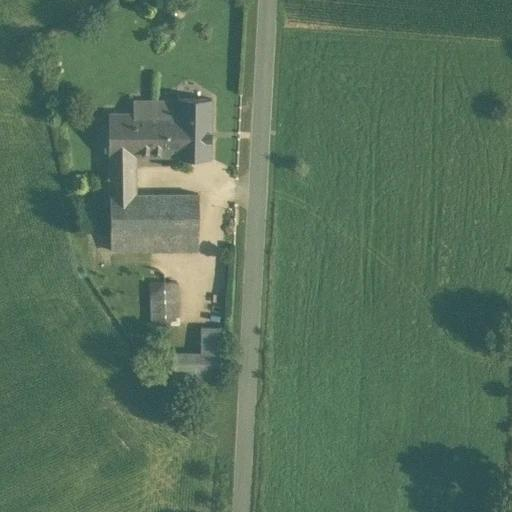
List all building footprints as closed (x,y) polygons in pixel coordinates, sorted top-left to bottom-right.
[(139,87),(125,87),(125,99),(139,99),(139,87)] [(211,97),(178,97),(178,100),(177,154),(177,156),(210,156),(211,97)] [(125,99),(110,99),(109,153),(134,153),(135,153),(177,154),(178,100),(139,99),(125,99)] [(134,153),(109,153),(110,193),(135,193),(134,153)] [(199,192),(136,193),(135,193),(110,193),(111,249),(198,248),(198,231),(199,231),(199,192)] [(177,280),(150,281),(152,323),(179,322),(177,280)] [(222,329),(202,328),(200,350),(172,352),(173,382),(221,382),(221,352),(222,329)]
